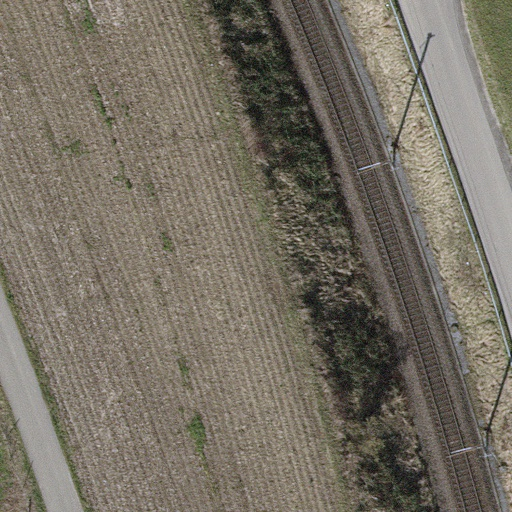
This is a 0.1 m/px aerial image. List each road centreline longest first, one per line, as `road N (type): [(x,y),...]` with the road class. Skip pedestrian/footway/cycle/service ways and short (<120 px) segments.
road 1 (unclassified): [(511,254),(449,68),(436,0)]
road 2 (track): [(68,511),(0,325)]
